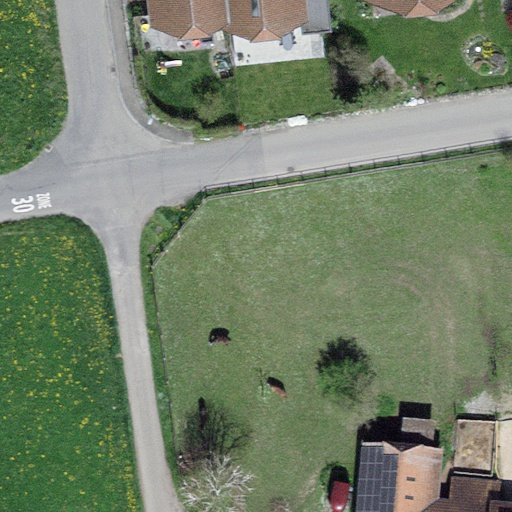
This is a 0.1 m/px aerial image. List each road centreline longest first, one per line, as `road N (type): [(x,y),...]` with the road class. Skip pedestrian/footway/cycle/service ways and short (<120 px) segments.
road 1 (residential): [(511,118),(107,180)]
road 2 (residential): [(107,180),(158,511)]
road 3 (residential): [(81,0),(107,180)]
